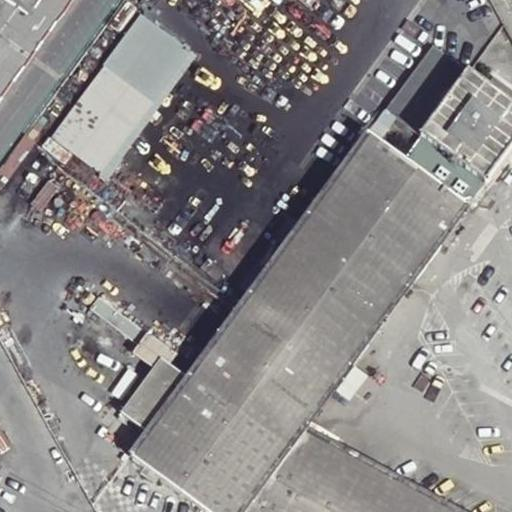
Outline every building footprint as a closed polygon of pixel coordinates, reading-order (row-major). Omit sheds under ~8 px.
[(105,181),(193,53),(135,14),(47,141),(105,181)] [(177,374),(136,429),(126,443),(256,511),(456,511),(299,427),(511,124),(511,108),(423,41),(376,106),(388,115),(409,132),(393,153),(372,137),(360,128),(177,374)] [(372,137),(388,115),(376,106),(360,128),(372,137)] [(511,281),(511,267),(509,266),(502,276),(511,282),(511,281)] [(109,407),(116,412),(155,358),(151,355),(109,407)] [(155,358),(116,412),(136,429),(177,374),(155,358)] [(256,511),(126,443),(119,452),(197,511),(256,511)]
